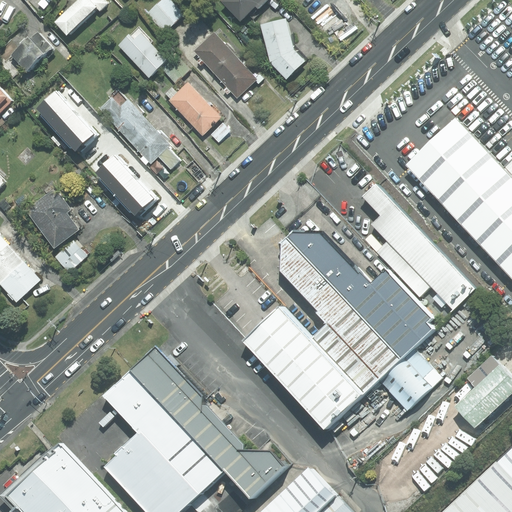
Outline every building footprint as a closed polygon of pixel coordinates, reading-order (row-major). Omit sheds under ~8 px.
[(80,0),(59,21),(72,34),(98,10),(100,13),(109,4),(105,0),(80,0)] [(171,0),(161,0),(148,13),(166,31),(184,14),(171,0)] [(259,9),(268,0),(225,0),(224,1),(240,20),(248,13),(254,20),(262,13),(259,9)] [(286,78),(304,61),(293,50),(285,20),(262,26),(271,62),(286,78)] [(120,45),(149,76),(166,60),(150,44),(153,41),(139,27),(120,45)] [(53,49),(38,31),(13,53),(28,71),(53,49)] [(194,51),(215,74),(235,56),(214,33),(194,51)] [(176,82),(190,69),(176,54),(161,67),(176,82)] [(257,79),(235,56),(215,74),(237,98),(257,79)] [(169,100),(202,135),(221,117),(188,83),(169,100)] [(0,111),(12,101),(0,87),(0,111)] [(98,108),(131,143),(151,124),(142,114),(144,112),(137,104),(135,106),(119,89),(98,108)] [(56,130),(75,112),(56,92),(37,109),(56,130)] [(95,135),(75,112),(56,130),(77,152),(95,135)] [(485,150),(456,119),(403,168),(511,283),(511,145),(502,135),(485,150)] [(223,123),(211,134),(219,142),(230,130),(223,123)] [(171,144),(151,124),(131,143),(151,163),(158,156),(171,169),(180,160),(168,147),(171,144)] [(134,178),(114,156),(96,173),(116,195),(134,178)] [(205,176),(193,161),(186,168),(199,182),(205,176)] [(134,178),(116,195),(135,215),(153,199),(134,178)] [(479,297),(372,184),(358,197),(375,216),(367,224),(456,318),(479,297)] [(55,188),(26,209),(54,247),(79,229),(66,213),(71,209),(55,188)] [(0,251),(9,244),(0,234),(0,251)] [(315,341),(375,404),(448,336),(391,279),(376,294),(321,239),(292,241),(285,248),(283,275),(331,325),(315,341)] [(74,240),(56,257),(69,272),(87,256),(74,240)] [(9,244),(0,251),(0,282),(24,261),(9,244)] [(121,254),(118,250),(109,259),(112,262),(121,254)] [(24,261),(0,282),(0,283),(16,302),(40,280),(24,261)] [(315,341),(288,312),(251,346),(338,439),(375,404),(315,341)] [(289,480),(167,350),(138,378),(232,477),(260,507),(289,480)] [(511,409),(511,374),(507,369),(465,409),(487,433),(511,409)] [(195,511),(232,477),(138,378),(112,401),(148,439),(114,471),(153,511),(195,511)] [(511,511),(511,447),(444,511),(511,511)] [(121,511),(65,452),(13,500),(24,511),(121,511)] [(351,511),(310,468),(262,511),(351,511)]
